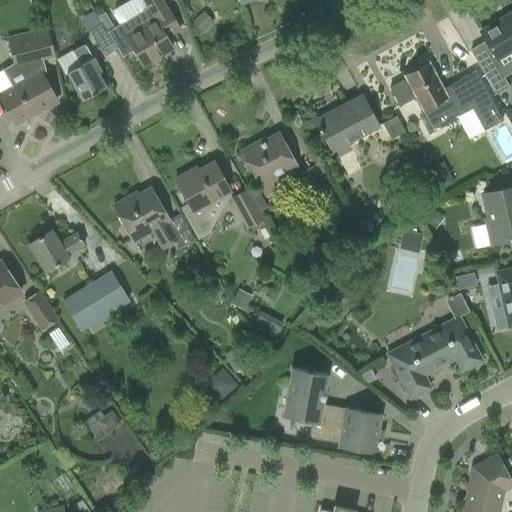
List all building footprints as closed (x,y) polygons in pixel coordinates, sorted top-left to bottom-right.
[(166,38),(179,30),(161,0),(141,0),(146,9),(107,32),(122,57),(134,50),(143,66),(172,48),(166,38)] [(107,32),(114,28),(105,13),(98,17),(107,32)] [(204,13),(193,23),(201,32),(212,23),(204,13)] [(511,13),(480,32),(497,61),(511,52),(511,13)] [(117,49),(106,32),(100,23),(99,24),(93,15),(84,20),(90,30),(88,31),(105,57),(117,49)] [(201,33),(201,32),(193,23),(190,26),(193,39),(201,33)] [(0,96),(15,125),(57,102),(41,73),(44,71),(41,59),(54,55),(48,30),(7,40),(13,64),(2,71),(12,88),(0,94),(0,96)] [(66,73),(82,101),(106,88),(98,74),(101,72),(93,58),(92,58),(84,44),(72,51),(80,65),(66,73)] [(444,86),(429,60),(428,61),(429,62),(404,76),(403,74),(401,75),(404,79),(389,87),(399,106),(414,98),(431,129),(471,108),(483,130),(502,120),(475,69),(444,86)] [(497,61),(481,71),(496,95),(511,86),(497,61)] [(378,126),(362,96),(360,97),(362,101),(335,114),(333,111),(316,121),(332,151),(378,126)] [(405,131),(396,115),(382,122),(390,139),(405,131)] [(297,167),(278,134),(258,145),(257,143),(241,152),(266,197),(290,184),(284,173),(297,167)] [(443,161),(428,169),(440,189),(454,181),(443,161)] [(202,206),(226,193),(229,191),(214,163),(188,176),(187,173),(175,180),(188,204),(180,208),(198,239),(208,234),(212,225),(202,206)] [(433,185),(424,190),(423,191),(429,202),(439,196),(433,185)] [(491,245),(511,240),(511,186),(482,194),(487,219),(485,219),(491,245)] [(151,232),(160,248),(178,238),(151,189),(130,200),(129,198),(113,206),(133,242),(151,232)] [(246,191),(230,200),(247,229),(250,227),(253,231),(264,225),(246,191)] [(370,208),(358,220),(369,232),(382,220),(370,208)] [(440,215),(430,208),(422,220),(432,226),(440,215)] [(84,246),(76,233),(59,243),(52,230),(28,245),(45,272),(69,258),(67,256),(84,246)] [(403,230),(400,243),(420,248),(423,235),(403,230)] [(0,306),(21,292),(0,262),(0,261),(0,306)] [(456,272),(460,286),(474,282),(471,269),(456,272)] [(508,327),(511,326),(511,269),(496,273),(504,308),(496,310),(500,329),(508,327)] [(81,330),(129,300),(111,271),(63,301),(81,330)] [(42,329),(56,319),(39,293),(24,302),(42,329)] [(245,311),(250,300),(236,293),(231,304),(245,311)] [(452,316),(467,311),(461,293),(446,298),(452,316)] [(315,323),(313,319),(308,317),(303,320),(300,329),(302,333),(307,335),(312,332),(315,323)] [(482,361),(458,317),(454,319),(387,354),(410,398),(430,388),(423,375),(455,359),(462,371),(482,361)] [(230,368),(242,361),(236,350),(224,357),(230,368)] [(321,409),(327,375),(292,368),(283,417),(311,422),(308,438),(339,444),(338,448),(373,454),(376,439),(382,440),(381,441),(383,441),(385,430),(384,429),(383,430),(378,429),(381,415),(345,408),(344,413),(321,409)] [(220,402),(237,387),(222,370),(211,380),(210,391),(220,402)] [(376,379),(371,370),(359,376),(368,383),(376,379)] [(105,435),(120,423),(111,411),(104,416),(96,423),(105,434),(105,435)] [(511,485),(496,456),(473,468),(463,511),(498,511),(503,491),(511,485)] [(81,511),(88,508),(82,499),(69,508),(71,511),(81,511)]
